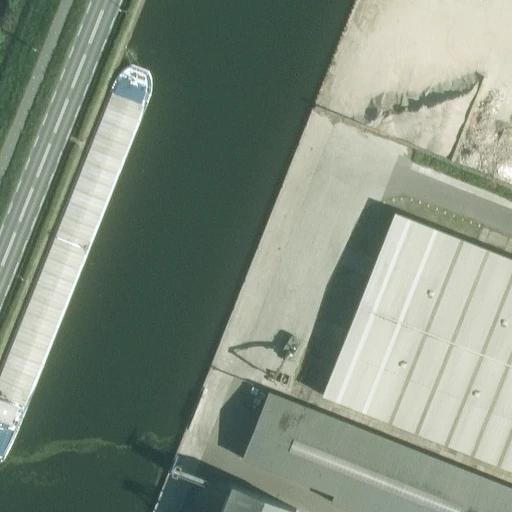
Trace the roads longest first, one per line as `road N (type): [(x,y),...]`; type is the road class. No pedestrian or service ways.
road 1 (unclassified): [(260,334),(340,153),(511,218)]
road 2 (primary): [(0,270),(106,0)]
